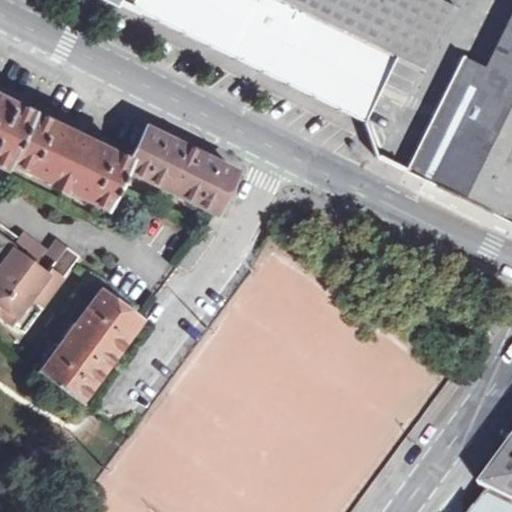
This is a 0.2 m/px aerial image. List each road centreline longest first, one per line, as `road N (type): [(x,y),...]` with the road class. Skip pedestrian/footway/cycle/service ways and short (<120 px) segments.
road 1 (secondary): [(278,148),(0,13)]
road 2 (secondary): [(511,258),(278,148)]
road 3 (residential): [(194,288),(131,249),(82,228),(44,226),(0,202)]
road 4 (residential): [(397,511),(511,355)]
road 5 (residential): [(278,148),(230,241),(194,288)]
road 6 (residential): [(194,288),(105,407)]
